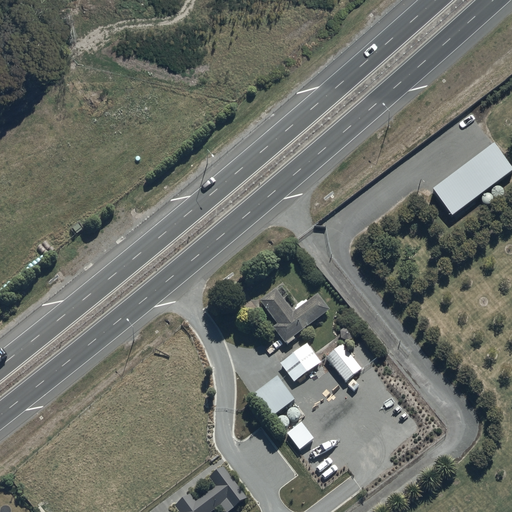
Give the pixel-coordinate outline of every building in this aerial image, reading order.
[(457,129),(425,154),(431,161),(463,137),(457,129)] [(432,194),(452,221),(511,176),(511,173),(493,149),(432,194)] [(382,186),(388,194),(404,183),(398,174),(382,186)] [(305,302),(293,311),(295,315),(294,316),(277,293),(260,305),(277,328),(272,331),(284,347),(286,345),(288,348),(296,343),(294,341),(330,315),(318,299),(308,306),(305,302)] [(307,347),(280,367),(295,386),(312,373),(318,381),(325,376),(319,368),(321,366),(307,347)] [(343,348),(326,361),(345,385),(362,372),(343,348)] [(277,382),(253,400),(279,435),(287,430),(278,418),(295,406),(277,382)] [(210,511),(220,504),(226,511),(227,511),(247,497),(223,466),(209,476),(216,485),(196,501),(191,494),(174,506),(179,511),(210,511)]
